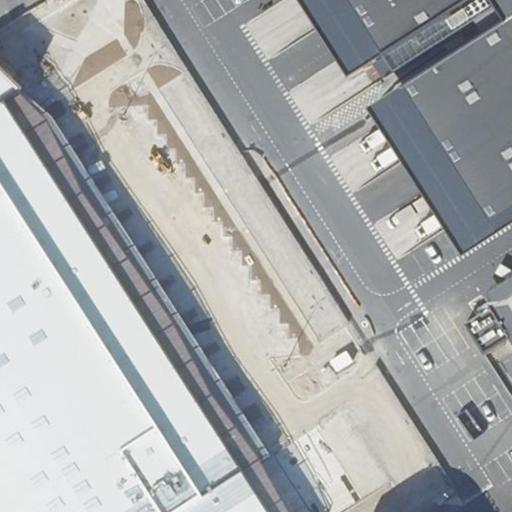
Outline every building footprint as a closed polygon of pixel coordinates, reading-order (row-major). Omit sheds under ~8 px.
[(384,79),(395,73),(347,0),(297,0),(349,80),(374,64),(384,79)] [(506,22),(404,87),(492,225),(511,212),(511,0),(347,0),(395,73),(496,7),(506,22)] [(511,212),(492,225),(404,87),(368,110),(463,259),(511,227),(511,212)] [(511,277),(484,296),(492,309),(511,295),(511,277)] [(511,295),(492,309),(467,325),(485,354),(511,338),(511,340),(511,295)]
